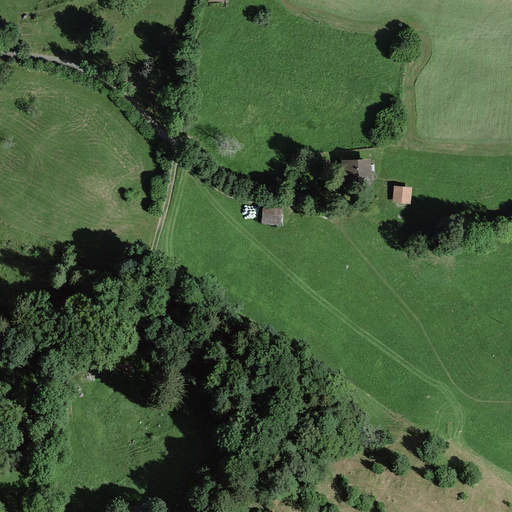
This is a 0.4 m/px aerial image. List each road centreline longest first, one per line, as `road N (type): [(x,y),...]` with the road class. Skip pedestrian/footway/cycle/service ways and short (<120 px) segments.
road 1 (track): [(176,150),(220,186),(299,201),(334,218),(457,388),(473,400),(511,404)]
road 2 (track): [(176,150),(148,273),(128,317),(74,341),(0,338)]
road 3 (track): [(0,53),(48,56),(115,83),(176,150)]
